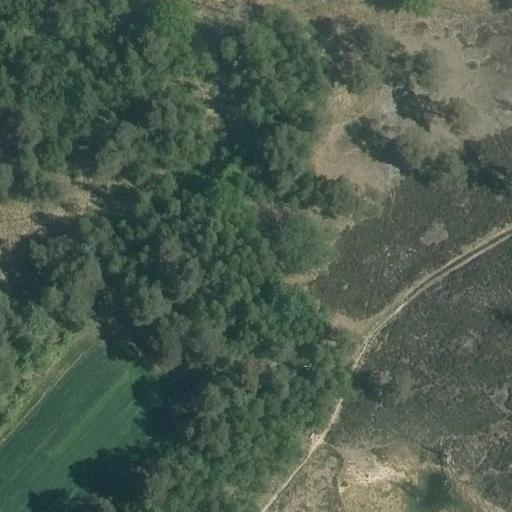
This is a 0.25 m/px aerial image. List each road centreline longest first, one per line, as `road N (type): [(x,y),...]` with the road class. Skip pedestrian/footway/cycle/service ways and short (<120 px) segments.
road 1 (track): [(369,332),(288,363),(192,378)]
road 2 (track): [(511,231),(404,298),(369,332)]
